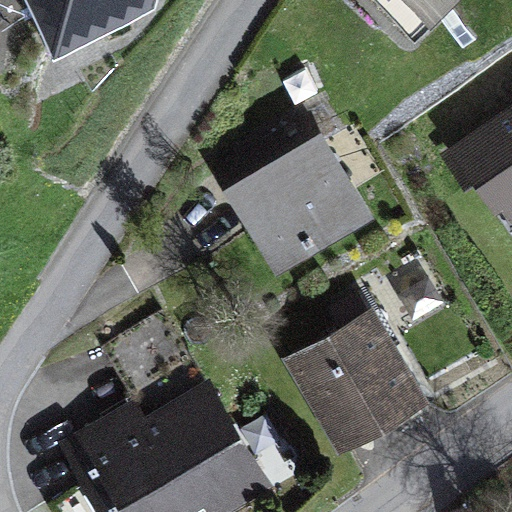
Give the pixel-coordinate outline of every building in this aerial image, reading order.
[(0,0),(0,16),(24,77),(139,19),(143,0),(0,0)] [(386,0),(413,27),(441,0),(386,0)] [(511,220),(511,105),(459,140),(511,220)] [(371,213),(322,124),(224,179),(273,267),(371,213)] [(373,303),(288,352),(340,442),(424,394),(373,303)] [(69,448),(108,511),(226,511),(276,481),(204,364),(69,448)]
